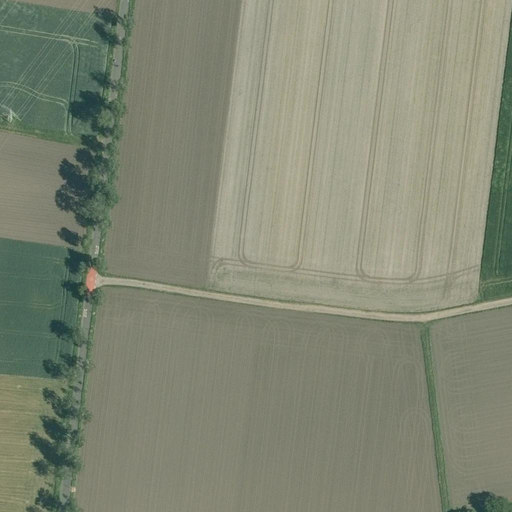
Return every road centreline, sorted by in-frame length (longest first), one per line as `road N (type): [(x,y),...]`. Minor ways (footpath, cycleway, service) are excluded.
road 1 (unclassified): [(123,0),(62,511)]
road 2 (track): [(90,285),(392,318),(511,303)]
road 3 (track): [(446,511),(421,315)]
